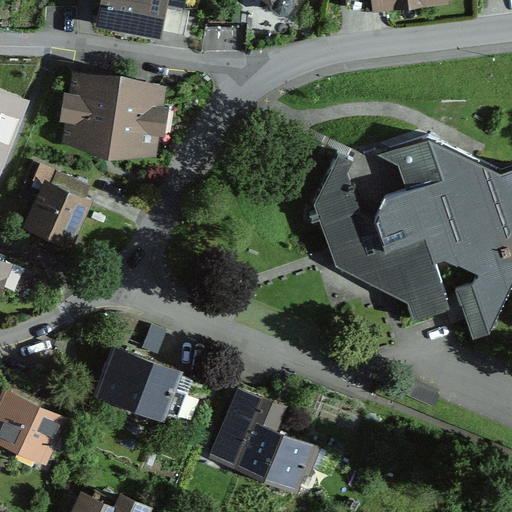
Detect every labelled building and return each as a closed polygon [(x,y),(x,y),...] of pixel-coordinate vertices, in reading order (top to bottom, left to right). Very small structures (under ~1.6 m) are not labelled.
[(182,25),(186,0),(98,0),(96,18),(160,29),(161,22),(182,25)] [(277,0),(278,6),(284,10),(291,9),(298,0),(277,0)] [(359,0),(360,4),(387,9),(461,0),(359,0)] [(80,65),(77,87),(70,86),(65,115),(72,116),(69,138),(114,148),(162,150),(165,131),(170,132),(175,103),(169,102),(173,78),(130,63),(80,65)] [(0,175),(30,102),(0,89),(0,175)] [(442,255),(455,251),(486,268),(480,279),(466,283),(477,315),(483,333),(499,327),(511,300),(511,166),(510,167),(436,130),(386,147),(409,160),(415,182),(393,189),(384,212),(369,205),(356,167),(363,153),(348,146),(343,157),(323,197),(339,246),(345,263),(403,290),(417,297),(423,317),(454,307),(458,305),(453,288),(442,255)] [(90,191),(96,179),(45,156),(36,175),(45,179),(27,219),(77,242),(98,194),(90,191)] [(0,305),(21,255),(0,246),(0,305)] [(167,346),(175,328),(163,323),(156,341),(167,346)] [(182,385),(191,364),(121,337),(101,390),(171,416),(174,410),(183,413),(192,389),(182,385)] [(444,381),(411,367),(405,383),(437,397),(444,381)] [(58,427),(68,404),(10,377),(0,398),(0,432),(51,456),(64,430),(58,427)] [(305,492),(326,442),(283,424),(293,401),(243,380),(212,454),(305,492)] [(152,511),(159,499),(126,484),(122,493),(101,483),(98,489),(86,483),(82,491),(74,487),(65,505),(74,509),(72,511),(152,511)]
